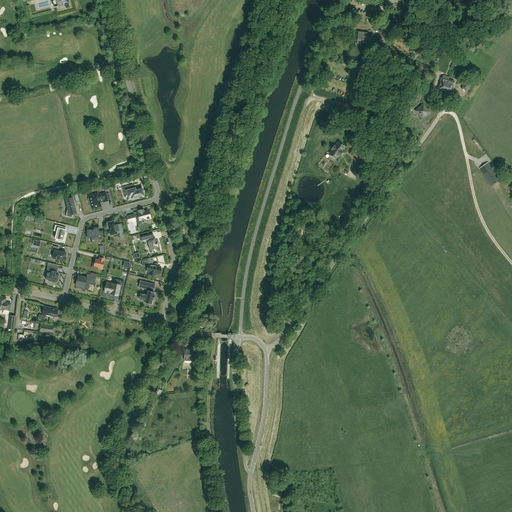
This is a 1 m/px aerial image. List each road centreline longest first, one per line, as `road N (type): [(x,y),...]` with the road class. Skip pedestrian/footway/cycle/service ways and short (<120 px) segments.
road 1 (unclassified): [(266,351),(432,125),(440,100)]
road 2 (track): [(173,271),(207,217),(230,160),(238,110),(293,0)]
road 3 (track): [(258,340),(250,312),(259,255),(311,96)]
road 4 (unclassified): [(159,198),(107,0)]
road 5 (residential): [(159,198),(83,220),(63,300)]
road 6 (unclassified): [(252,511),(266,351)]
road 7 (unclassified): [(239,336),(234,371),(245,464)]
road 8 (unclassified): [(160,323),(174,255),(159,198)]
